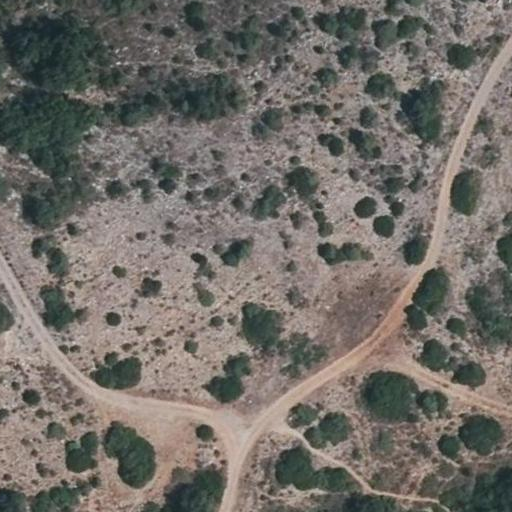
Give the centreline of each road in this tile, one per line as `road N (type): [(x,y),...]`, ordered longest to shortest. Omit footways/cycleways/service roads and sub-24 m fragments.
road 1 (track): [(511,52),(477,99),(454,157),(436,260),(392,320),(237,434),(218,511)]
road 2 (track): [(0,268),(96,396),(199,412),(237,434)]
